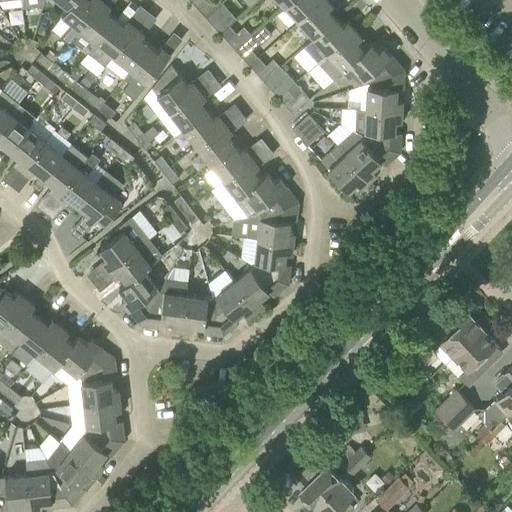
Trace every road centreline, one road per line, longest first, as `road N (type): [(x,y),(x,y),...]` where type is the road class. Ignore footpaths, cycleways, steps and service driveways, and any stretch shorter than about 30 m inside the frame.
road 1 (tertiary): [(229,479),(511,177)]
road 2 (residential): [(317,216),(300,167),(184,35),(139,0)]
road 3 (residential): [(138,360),(203,368),(257,341),(307,287),(320,238),(317,216)]
road 4 (residential): [(138,360),(0,211)]
road 5 (residential): [(317,216),(362,216),(382,207),(410,157),(415,91)]
road 6 (residential): [(75,511),(109,489),(136,431),(138,360)]
road 7 (unclassified): [(511,118),(400,4)]
